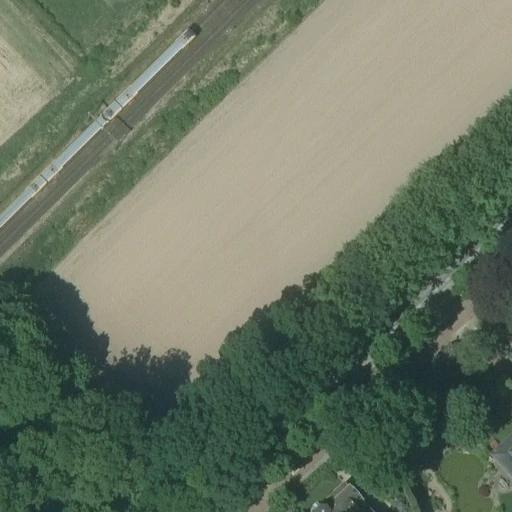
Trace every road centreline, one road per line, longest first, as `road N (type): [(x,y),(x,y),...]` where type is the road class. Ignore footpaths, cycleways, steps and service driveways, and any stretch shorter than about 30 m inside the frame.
road 1 (secondary): [(236,474),(511,223)]
road 2 (residential): [(262,507),(454,328)]
